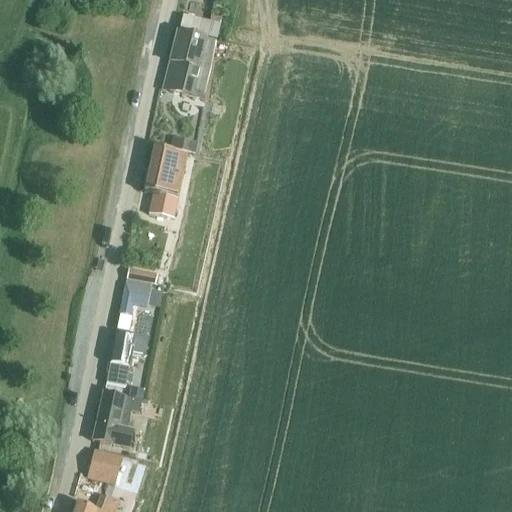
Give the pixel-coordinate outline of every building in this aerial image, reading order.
[(179,31),(217,40),(220,27),(182,18),(179,31)] [(196,38),(176,34),(169,66),(176,68),(170,95),(202,102),(216,43),(206,41),(196,38)] [(124,83),(98,83),(98,104),(124,104),(124,83)] [(177,140),(174,154),(189,157),(191,142),(177,140)] [(153,197),(151,207),(149,218),(173,223),(187,158),(153,150),(143,195),(153,197)] [(163,275),(130,269),(128,282),(161,287),(163,275)] [(125,288),(120,316),(129,318),(132,306),(146,309),(149,293),(125,288)] [(115,338),(106,386),(125,390),(125,387),(130,388),(132,379),(127,378),(128,371),(129,372),(132,356),(144,358),(147,339),(131,336),(130,341),(115,338)] [(102,395),(91,444),(129,453),(133,434),(126,432),(130,415),(138,417),(141,404),(131,402),(102,395)] [(100,485),(101,485),(111,487),(114,473),(118,474),(121,460),(97,455),(94,468),(104,470),(100,485)] [(91,511),(76,506),(74,511),(115,511),(118,506),(101,499),(95,511),(91,511)]
